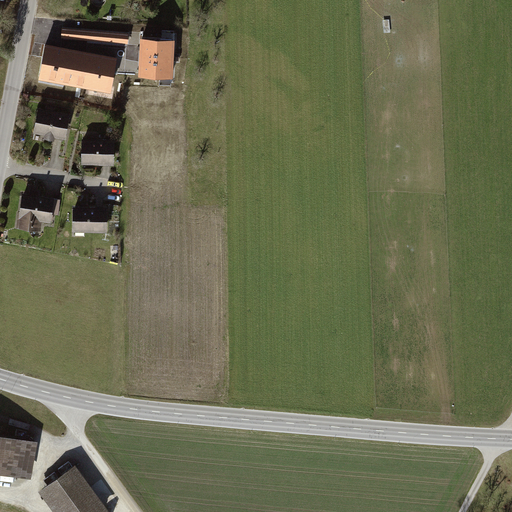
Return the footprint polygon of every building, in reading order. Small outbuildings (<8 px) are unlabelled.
[(129,34),(63,29),(62,37),(128,43),(129,34)] [(174,39),(143,38),(142,56),(173,58),(174,39)] [(117,58),(46,45),(40,77),(111,90),(117,58)] [(173,58),(142,56),(141,75),(173,76),(173,58)] [(38,107),(34,134),(65,138),(69,112),(38,107)] [(80,141),(80,163),(116,163),(116,141),(80,141)] [(24,194),(20,224),(50,228),(54,198),(24,194)] [(75,208),(75,230),(106,230),(106,208),(75,208)] [(0,433),(0,470),(29,476),(36,440),(0,433)] [(76,465),(42,489),(57,511),(103,511),(108,509),(76,465)]
